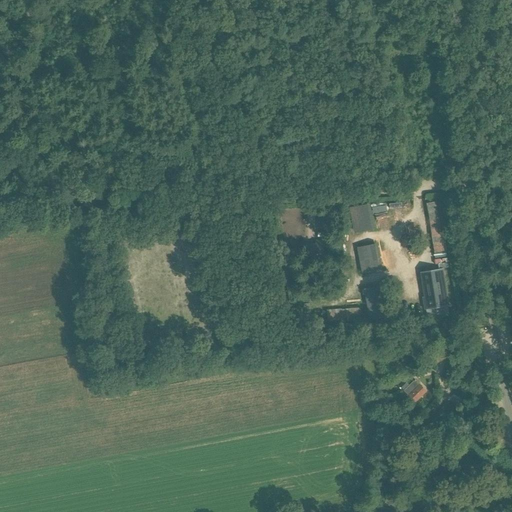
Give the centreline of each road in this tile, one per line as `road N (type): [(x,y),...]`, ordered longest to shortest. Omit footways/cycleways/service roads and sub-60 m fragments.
road 1 (track): [(451,182),(87,210),(0,126)]
road 2 (unclassified): [(511,494),(377,511)]
